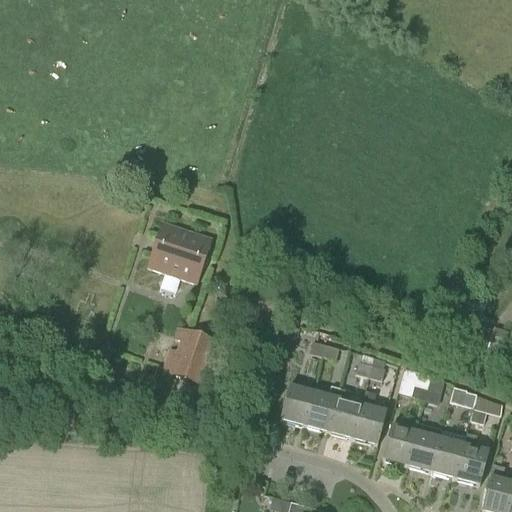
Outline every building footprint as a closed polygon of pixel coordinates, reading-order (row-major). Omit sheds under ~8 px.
[(146,271),(197,288),(211,243),(161,226),(146,271)] [(460,305),(481,317),(491,300),(469,288),(460,305)] [(466,355),(484,361),(483,364),(511,372),(511,337),(493,331),(492,334),(475,328),(466,355)] [(161,375),(207,392),(222,347),(177,330),(173,343),(179,345),(175,354),(170,352),(161,375)] [(309,358),(323,362),(326,350),(312,346),(309,358)] [(326,350),(323,362),(321,369),(332,372),(334,365),(335,365),(338,353),(326,350)] [(354,378),(369,382),(372,370),(371,370),(373,362),(362,359),(359,367),(357,367),(354,378)] [(372,370),(369,382),(381,385),(384,373),(372,370)] [(410,402),(424,405),(427,394),(429,385),(428,385),(429,382),(418,379),(415,390),(413,390),(410,402)] [(279,426),(304,433),(313,397),(288,391),(279,426)] [(313,397),(304,433),(329,439),(340,394),(330,391),(327,401),(313,397)] [(453,393),(449,409),(458,411),(462,396),(453,393)] [(329,439),(352,445),(365,396),(361,410),(347,406),(350,396),(340,394),(329,439)] [(427,394),(424,405),(436,409),(439,397),(427,394)] [(365,396),(352,445),(376,452),(385,416),(371,413),(375,398),(365,396)] [(476,413),(503,418),(505,405),(478,400),(476,413)] [(473,414),(470,426),(482,429),(485,417),(474,414),(473,414)] [(381,465),(406,472),(418,428),(417,428),(415,436),(390,430),(381,465)] [(406,472),(429,478),(439,443),(441,434),(418,428),(406,472)] [(439,443),(429,478),(454,484),(463,449),(462,449),(464,442),(441,436),(439,443)] [(463,449),(454,484),(478,491),(487,456),(473,452),(476,441),(466,438),(463,449)] [(481,511),(508,511),(511,497),(511,487),(500,484),(503,472),(493,469),(481,511)]
